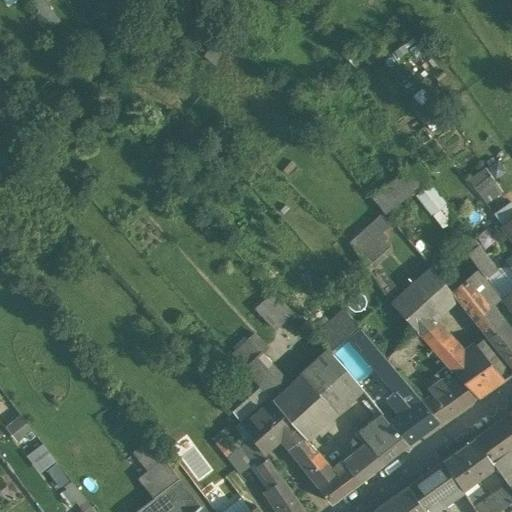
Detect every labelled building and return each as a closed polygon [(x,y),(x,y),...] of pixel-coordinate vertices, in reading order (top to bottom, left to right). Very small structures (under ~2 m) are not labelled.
[(201,60),(216,69),(226,52),(212,43),(201,60)] [(364,49),(353,60),(363,72),(375,61),(364,49)] [(106,101),(122,112),(137,90),(120,79),(106,101)] [(312,105),(303,113),(312,125),(321,117),(312,105)] [(392,202),(396,206),(430,180),(417,162),(371,198),(381,210),(392,202)] [(482,202),(499,191),(483,166),(467,177),(482,202)] [(415,196),(431,215),(446,204),(431,183),(415,196)] [(396,206),(392,202),(381,210),(383,213),(392,223),(429,267),(434,272),(445,264),(396,206)] [(447,205),(432,215),(442,229),(456,217),(447,205)] [(511,207),(496,219),(502,227),(511,219),(511,207)] [(383,213),(349,244),(367,269),(378,261),(392,250),(378,235),(392,223),(383,213)] [(511,219),(502,227),(511,241),(511,219)] [(478,245),(466,229),(455,237),(466,253),(478,245)] [(55,245),(62,252),(74,241),(67,234),(55,245)] [(495,268),(478,245),(466,253),(478,269),(484,277),(495,268)] [(367,269),(389,302),(400,292),(378,261),(367,269)] [(429,267),(412,282),(440,313),(456,298),(450,291),(434,272),(429,267)] [(489,309),(501,300),(484,277),(478,269),(465,279),(489,309)] [(489,309),(465,279),(450,291),(456,298),(486,336),(487,337),(502,326),(489,309)] [(400,292),(389,302),(418,333),(431,321),(440,313),(412,282),(400,292)] [(511,284),(505,289),(504,291),(508,295),(501,300),(511,314),(511,284)] [(255,310),(275,331),(293,313),(273,292),(255,310)] [(71,333),(84,321),(69,304),(55,316),(71,333)] [(345,310),(316,337),(328,350),(331,353),(349,337),(359,327),(345,310)] [(150,314),(140,323),(150,335),(160,325),(150,314)] [(464,356),(431,321),(418,333),(425,340),(450,369),(464,356)] [(511,338),(502,326),(487,337),(511,367),(511,338)] [(377,348),(359,327),(349,337),(366,357),(377,348)] [(413,331),(402,342),(412,352),(423,341),(413,331)] [(464,356),(450,369),(459,379),(476,397),(477,398),(511,373),(511,367),(487,337),(486,336),(464,356)] [(412,352),(402,342),(385,358),(394,368),(412,352)] [(385,358),(377,348),(366,357),(388,383),(398,374),(385,358)] [(301,374),(330,403),(336,412),(362,389),(345,368),(331,353),(328,350),(301,374)] [(257,355),(243,368),(270,398),(272,400),(286,387),(257,355)] [(286,387),(272,400),(303,435),(306,439),(336,412),(330,403),(301,374),(286,387)] [(420,399),(398,374),(388,383),(410,408),(410,407),(420,399)] [(459,379),(423,403),(439,422),(476,397),(459,379)] [(272,400),(270,398),(241,425),(262,452),(278,439),(287,450),(287,449),(287,448),(302,438),(301,437),(303,435),(272,400)] [(420,399),(410,407),(410,408),(388,422),(407,445),(439,422),(423,403),(420,399)] [(388,422),(380,413),(359,430),(369,443),(386,461),(407,445),(388,422)] [(20,415),(5,427),(17,443),(32,431),(20,415)] [(511,419),(509,415),(475,439),(492,462),(510,449),(511,447),(511,419)] [(317,452),(302,438),(287,448),(287,449),(317,487),(335,474),(327,463),(317,452)] [(262,452),(251,439),(226,457),(239,475),(254,464),(256,466),(267,459),(262,452)] [(475,439),(442,463),(465,495),(477,486),(474,483),(495,468),(492,462),(475,439)] [(134,454),(148,473),(164,460),(149,441),(134,454)] [(368,444),(354,455),(371,473),(384,463),(368,444)] [(511,452),(510,449),(492,462),(495,468),(508,486),(511,491),(511,452)] [(180,466),(196,486),(211,475),(194,455),(180,466)] [(354,455),(344,463),(360,481),(371,473),(354,455)] [(281,479),(267,459),(256,466),(259,471),(260,471),(271,486),(281,479)] [(139,479),(154,498),(178,478),(164,460),(148,473),(139,479)] [(335,474),(317,487),(330,503),(360,481),(344,463),(336,469),(338,472),(335,474)] [(442,463),(408,488),(424,511),(440,511),(444,509),(438,500),(458,486),(442,463)] [(194,511),(201,507),(178,478),(154,498),(136,511),(194,511)] [(271,486),(265,491),(279,511),(301,511),(289,495),(291,494),(281,479),(271,486)] [(511,491),(508,486),(474,509),(475,511),(497,511),(509,505),(511,502),(511,491)] [(424,511),(408,488),(397,496),(407,511),(424,511)] [(407,511),(397,496),(374,511),(373,511),(407,511)]
